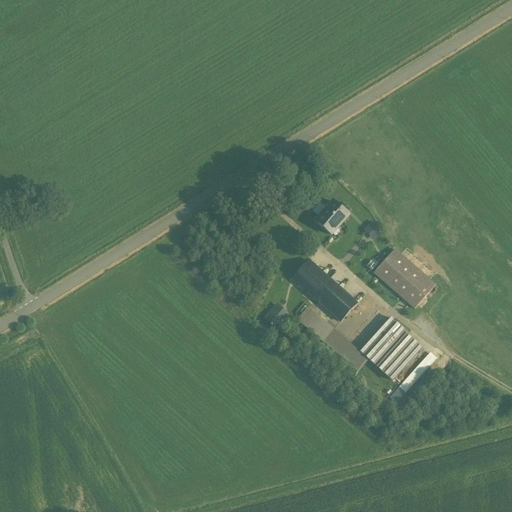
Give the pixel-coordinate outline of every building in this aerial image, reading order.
[(348,216),(332,202),(315,222),(331,236),(348,216)] [(434,286),(394,251),(373,273),(414,309),(434,286)] [(359,303),(308,261),(292,279),(342,323),(359,303)] [(284,313),(276,306),(265,318),(274,326),(284,313)] [(313,316),(306,310),(298,320),(305,326),(313,316)] [(407,334),(390,319),(360,353),(368,360),(392,382),(421,349),(406,335),(407,334)] [(360,353),(335,331),(324,343),(357,372),(368,360),(360,353)] [(405,392),(436,358),(429,352),(398,386),(405,392)]
